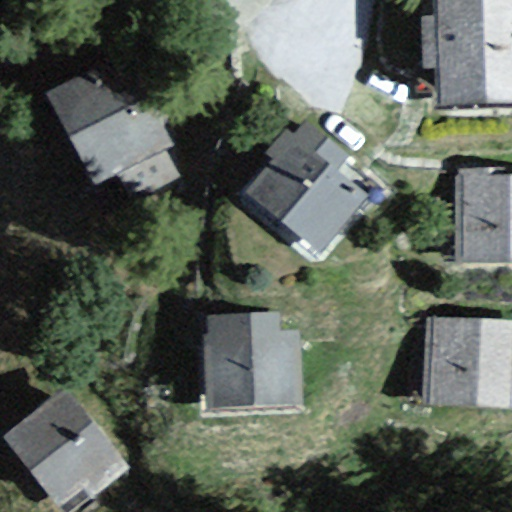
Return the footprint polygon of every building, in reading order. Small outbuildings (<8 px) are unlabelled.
[(381,0),(373,97),(474,106),(483,0),(381,0)] [(69,63),(0,89),(0,149),(15,186),(104,151),(69,63)] [(236,129),(163,197),(222,259),(294,192),(236,129)] [(511,258),(511,165),(460,165),(459,258),(511,258)] [(454,334),(362,320),(348,410),(440,424),(454,334)] [(211,341),(111,334),(106,406),(206,413),(211,341)] [(64,507),(130,459),(71,379),(5,428),(64,507)]
